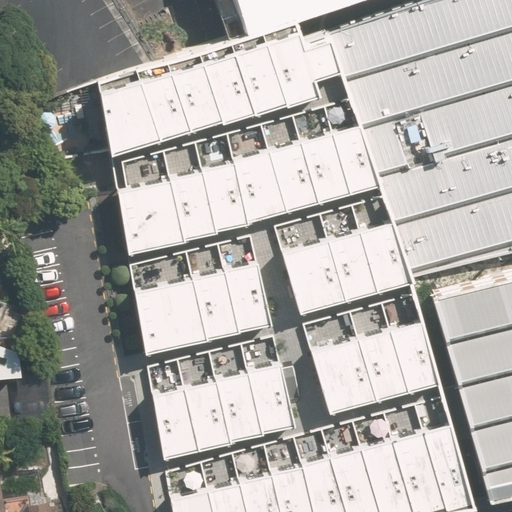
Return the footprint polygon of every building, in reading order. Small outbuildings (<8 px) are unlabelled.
[(222,0),(232,28),(316,0),(222,0)] [(511,231),(511,0),(395,0),(330,21),(407,260),(511,231)] [(260,29),(280,88),(282,92),(314,81),(309,67),(336,58),(324,23),(298,32),(293,18),(260,29)] [(229,39),(250,99),(280,88),(260,29),(229,39)] [(219,108),(219,109),(250,99),(229,39),(199,50),(219,108)] [(168,58),(188,118),(219,108),(199,50),(198,48),(168,58)] [(137,69),(158,128),(188,118),(168,58),(137,69)] [(137,69),(100,81),(112,143),(158,128),(137,69)] [(352,108),(326,116),(345,178),(371,171),(352,108)] [(326,116),(294,125),(313,188),(345,178),(326,116)] [(294,125),(263,134),(282,197),(313,188),(294,125)] [(229,145),(230,148),(244,208),(282,197),(263,134),(229,145)] [(198,157),(212,218),(244,210),(244,208),(230,148),(198,156),(198,157)] [(167,167),(181,227),(213,220),(212,218),(198,157),(166,165),(167,167)] [(167,167),(115,178),(127,242),(182,230),(181,227),(167,167)] [(355,217),(374,278),(405,269),(387,207),(355,217)] [(355,217),(324,226),(341,288),(374,278),(355,217)] [(324,226),(279,240),(297,300),(341,288),(324,226)] [(511,246),(412,274),(476,491),(511,483),(511,246)] [(254,250),(222,258),(237,320),(270,312),(254,250)] [(190,266),(190,268),(205,328),(237,320),(222,258),(190,266)] [(135,281),(146,345),(205,330),(205,328),(190,268),(135,281)] [(385,316),(404,377),(436,367),(417,306),(385,316)] [(385,316),(354,325),(372,386),(404,377),(385,316)] [(0,375),(19,377),(23,340),(0,338),(1,326),(0,325),(0,375)] [(354,325),(310,338),(327,399),(372,386),(354,325)] [(246,361),(260,422),(291,415),(277,352),(245,360),(246,361)] [(214,370),(229,431),(260,424),(260,422),(246,361),(214,368),(214,370)] [(214,370),(182,378),(197,440),(229,433),(229,431),(214,370)] [(154,385),(165,449),(197,440),(182,378),(154,385)] [(418,418),(441,494),(442,497),(463,491),(445,410),(418,418)] [(388,427),(409,500),(410,503),(441,494),(418,418),(388,427)] [(388,426),(358,435),(379,507),(379,509),(409,500),(388,427),(388,426)] [(326,445),(347,511),(346,511),(359,511),(379,507),(358,435),(326,445)] [(299,452),(300,454),(313,511),(346,511),(347,511),(326,445),(299,452)] [(269,461),(270,464),(281,511),(313,511),(300,454),(269,461)] [(238,473),(247,511),(281,511),(270,464),(238,471),(238,473)] [(247,511),(238,473),(208,481),(214,511),(247,511)] [(172,490),(175,511),(214,511),(208,481),(172,490)] [(57,511),(54,486),(0,493),(0,504),(1,511),(57,511)]
